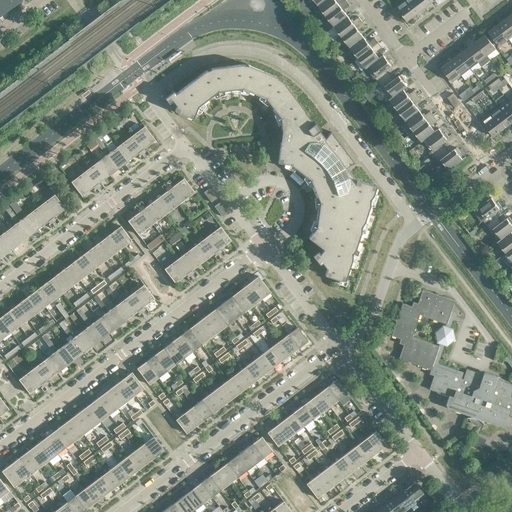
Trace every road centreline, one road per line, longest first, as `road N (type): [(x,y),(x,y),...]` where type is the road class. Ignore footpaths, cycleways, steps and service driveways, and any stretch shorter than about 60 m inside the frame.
road 1 (residential): [(414,226),(309,86),(269,58),(214,53),(148,95)]
road 2 (residential): [(0,454),(265,252)]
road 3 (residential): [(127,511),(342,353)]
road 4 (residential): [(0,288),(186,146)]
road 5 (residential): [(491,170),(364,0)]
road 6 (residential): [(342,353),(377,315),(405,232),(414,226)]
road 7 (residential): [(265,252),(295,224),(292,191),(259,182),(229,203)]
road 8 (unclassified): [(420,454),(342,353)]
road 9 (residential): [(342,353),(265,252)]
